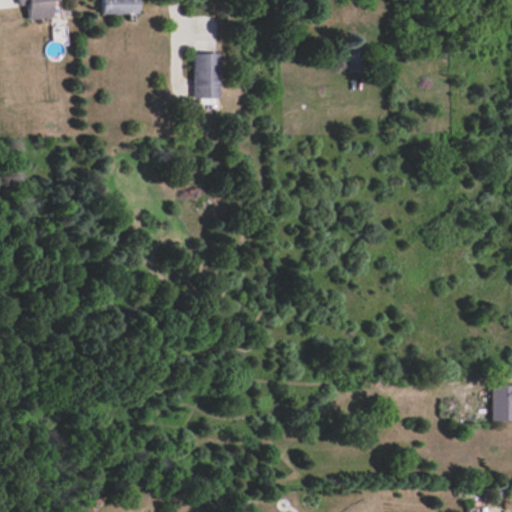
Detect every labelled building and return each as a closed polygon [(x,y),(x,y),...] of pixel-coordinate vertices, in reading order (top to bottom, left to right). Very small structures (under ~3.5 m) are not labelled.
[(26,19),(49,17),(49,1),(54,0),(53,0),(15,0),(16,5),(25,4),(26,19)] [(99,0),(99,13),(137,14),(136,0),(99,0)] [(346,71),(359,71),(359,50),(346,50),(346,71)] [(190,51),(216,51),(215,96),(190,96),(190,51)] [(511,384),(488,385),(488,420),(511,419),(511,384)]
